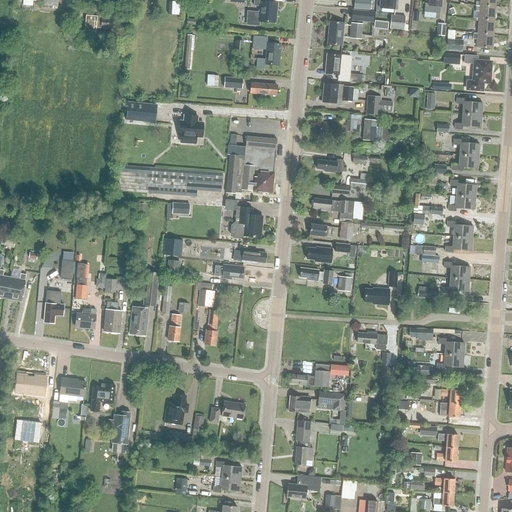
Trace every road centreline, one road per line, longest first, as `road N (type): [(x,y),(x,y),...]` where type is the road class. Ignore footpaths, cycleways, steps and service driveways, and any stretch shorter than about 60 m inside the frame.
road 1 (tertiary): [(270,379),(307,0)]
road 2 (residential): [(489,433),(511,107)]
road 3 (residential): [(270,379),(0,340)]
road 4 (tertiary): [(258,511),(270,379)]
